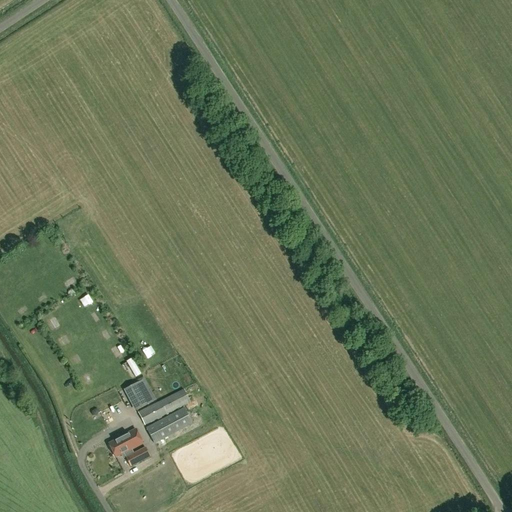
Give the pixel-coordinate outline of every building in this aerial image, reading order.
[(41,249),(48,245),(44,240),(38,243),(41,249)] [(58,243),(54,246),(59,255),(64,253),(58,243)] [(77,299),(82,308),(96,300),(91,291),(77,299)] [(21,312),(23,318),(33,313),(30,307),(21,312)] [(112,347),(117,356),(125,351),(120,342),(112,347)] [(70,355),(73,365),(82,362),(79,352),(70,355)] [(136,376),(141,373),(133,356),(128,359),(136,376)] [(137,410),(153,402),(142,380),(126,389),(137,410)] [(145,425),(190,401),(183,389),(138,412),(145,425)] [(146,428),(154,443),(192,423),(184,408),(146,428)] [(134,453),(132,449),(143,443),(136,429),(119,438),(119,439),(109,444),(116,457),(122,454),(124,453),(126,458),(131,467),(150,456),(145,447),(134,453)]
